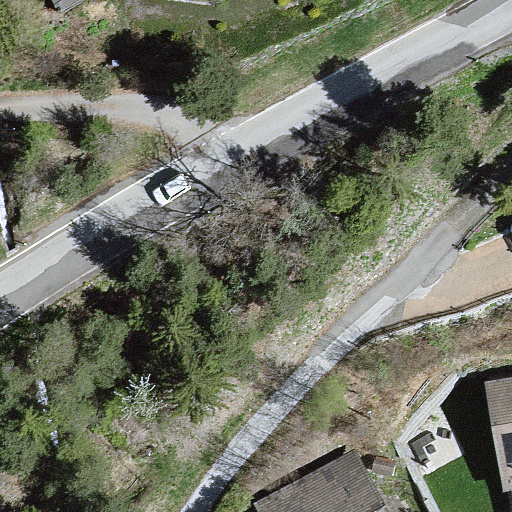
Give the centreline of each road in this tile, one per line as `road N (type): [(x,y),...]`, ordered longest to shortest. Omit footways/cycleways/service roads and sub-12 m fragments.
road 1 (tertiary): [(511,9),(230,160),(0,299)]
road 2 (residential): [(204,511),(338,331),(396,288),(511,177)]
